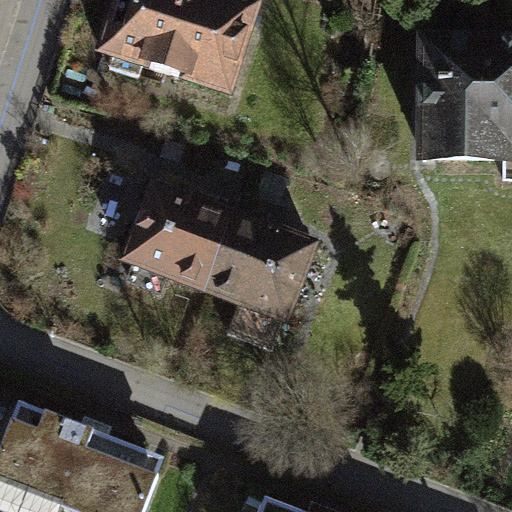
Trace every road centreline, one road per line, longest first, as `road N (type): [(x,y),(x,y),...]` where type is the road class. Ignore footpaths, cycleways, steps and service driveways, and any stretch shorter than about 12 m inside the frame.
road 1 (residential): [(480,511),(0,338)]
road 2 (residential): [(0,145),(45,0)]
